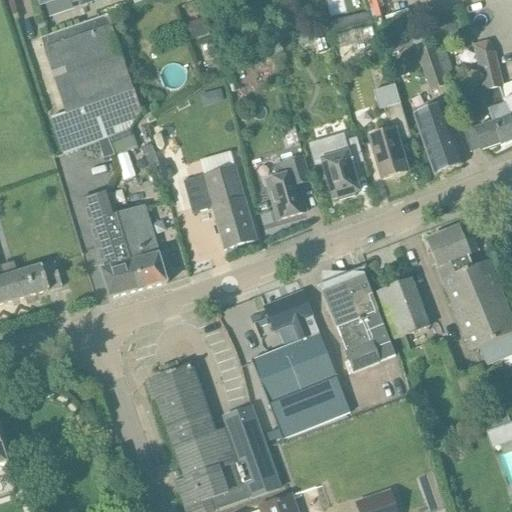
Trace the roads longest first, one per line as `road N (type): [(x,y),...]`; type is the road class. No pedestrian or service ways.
road 1 (residential): [(89,327),(511,171)]
road 2 (residential): [(156,511),(89,327)]
